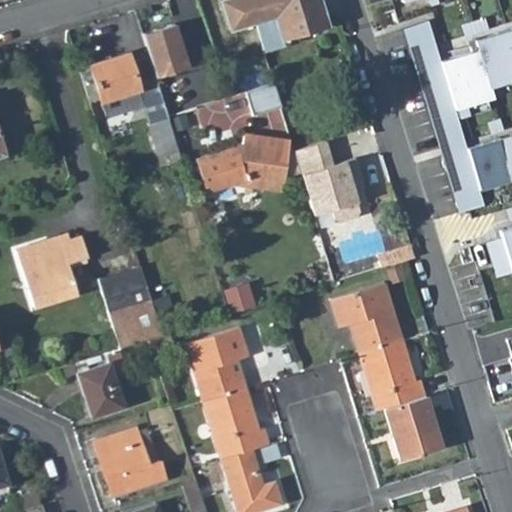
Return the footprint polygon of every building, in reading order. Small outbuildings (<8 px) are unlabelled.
[(326,25),(318,0),(221,0),(219,1),(228,30),(253,22),(275,16),(281,39),(326,25)] [(281,39),(275,16),(253,22),(262,50),(283,43),(281,39)] [(155,77),(188,67),(174,23),(142,34),(155,77)] [(511,28),(474,40),(477,50),(440,61),(454,108),(455,108),(458,117),(467,114),(464,105),(492,97),(489,87),(511,79),(511,28)] [(136,89),(126,53),(88,65),(99,100),(136,89)] [(280,109),(273,85),(245,95),(252,118),(280,109)] [(176,149),(167,117),(147,123),(156,156),(176,149)] [(243,133),(239,144),(196,156),(205,190),(245,179),(244,174),(279,179),(282,180),(281,176),(296,171),(287,139),(243,133)] [(511,133),(466,147),(479,189),(511,178),(511,133)] [(324,143),(293,153),(312,217),(328,212),(331,220),(337,224),(353,218),(357,212),(351,192),(364,189),(355,159),(341,164),(338,170),(333,171),(331,167),(324,143)] [(511,225),(498,230),(511,271),(511,270),(511,225)] [(126,227),(116,229),(118,237),(128,234),(126,227)] [(56,239),(12,254),(28,309),(73,295),(64,265),(83,259),(77,239),(58,244),(56,239)] [(386,251),(389,264),(404,258),(414,256),(410,244),(386,251)] [(389,264),(386,251),(376,254),(379,266),(389,264)] [(409,274),(404,258),(389,264),(394,279),(409,274)] [(147,339),(159,335),(138,266),(96,279),(117,349),(147,339)] [(230,310),(256,304),(250,280),(225,286),(230,310)] [(401,338),(383,282),(330,298),(338,325),(349,322),(358,351),(401,338)] [(180,343),(199,402),(200,401),(243,387),(233,358),(244,354),(234,325),(180,343)] [(147,339),(151,352),(173,345),(168,332),(159,335),(147,339)] [(358,351),(376,409),(382,407),(423,394),(418,379),(414,380),(401,338),(358,351)] [(0,359),(7,382),(18,379),(6,340),(0,342),(0,359)] [(107,362),(74,372),(89,417),(122,406),(107,362)] [(257,428),(243,387),(200,401),(218,459),(250,449),(266,444),(261,426),(257,428)] [(382,407),(399,459),(439,446),(423,394),(382,407)] [(145,464),(155,461),(143,424),(133,427),(145,464)] [(133,427),(92,440),(111,496),(164,477),(158,460),(155,461),(145,464),(133,427)] [(234,511),(242,511),(279,501),(273,480),(261,483),(250,449),(218,459),(234,511)] [(189,511),(204,511),(194,480),(179,484),(189,511)] [(15,511),(39,504),(36,492),(11,499),(15,511)]
